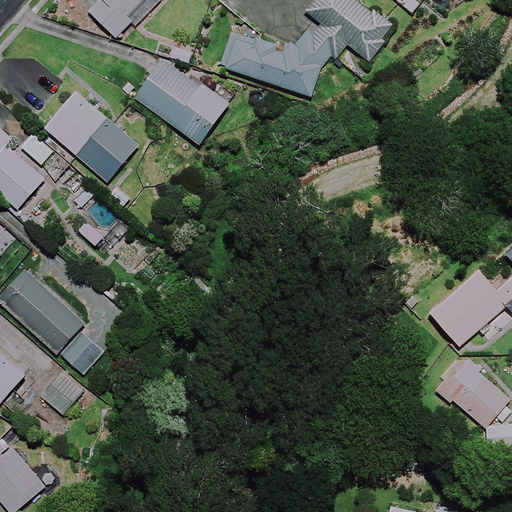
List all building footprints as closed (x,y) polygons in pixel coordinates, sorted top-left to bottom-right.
[(103,0),(91,13),(117,39),(133,22),(128,18),(145,0),(162,0),(103,0)] [(312,98),(321,69),(352,50),(371,62),(394,27),(353,0),(312,0),(304,12),(324,26),(283,46),(233,31),(221,68),(312,98)] [(217,100),(164,62),(137,100),(201,146),(230,105),(219,97),(217,100)] [(140,148),(76,94),(46,130),(109,183),(140,148)] [(13,141),(0,129),(0,193),(19,211),(45,181),(8,148),(13,141)] [(54,153),(34,134),(22,148),(42,167),(54,153)] [(118,218),(98,202),(88,214),(109,230),(118,218)] [(89,224),(81,233),(97,247),(105,238),(89,224)] [(511,246),(506,251),(511,257),(511,275),(497,289),(480,269),(431,310),(461,345),(507,306),(511,311),(511,246)] [(105,354),(78,330),(83,324),(24,271),(0,297),(0,303),(57,354),(59,352),(85,376),(105,354)] [(28,375),(0,350),(0,404),(1,405),(28,375)] [(453,400),(486,428),(511,399),(479,372),(481,370),(469,359),(448,384),(444,381),(436,390),(451,403),(453,400)] [(85,391),(60,373),(41,398),(67,417),(85,391)] [(3,457),(0,459),(0,500),(9,511),(22,511),(49,489),(13,448),(3,457)] [(449,511),(438,509),(437,511),(436,511),(396,503),(393,511),(449,511)]
